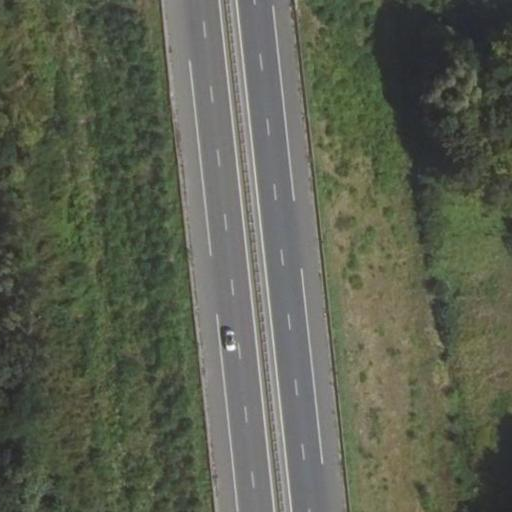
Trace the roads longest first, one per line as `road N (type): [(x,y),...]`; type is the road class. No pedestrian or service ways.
road 1 (motorway): [(302,511),(248,0)]
road 2 (motorway): [(191,0),(244,511)]
